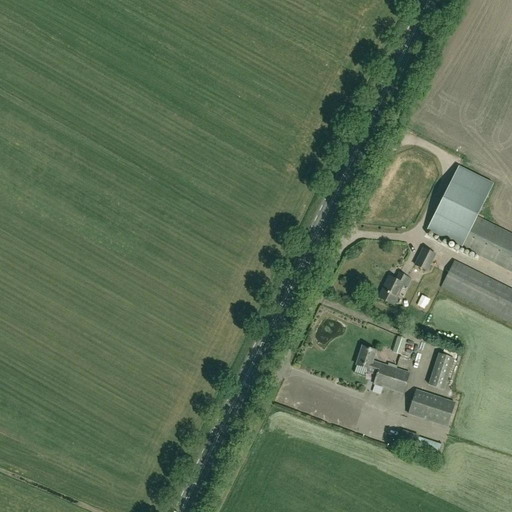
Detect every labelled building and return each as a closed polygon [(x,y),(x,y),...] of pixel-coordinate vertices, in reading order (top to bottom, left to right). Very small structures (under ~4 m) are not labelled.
[(511,235),(476,217),(493,184),(459,167),(427,230),(511,272),(511,235)] [(427,272),(435,255),(423,249),(415,266),(427,272)] [(371,264),(381,269),(386,260),(375,255),(371,264)] [(443,284),(511,318),(511,290),(455,261),(443,284)] [(379,298),(394,305),(403,285),(407,286),(411,279),(399,274),(396,280),(389,277),(379,298)] [(403,353),(408,338),(401,335),(395,350),(403,353)] [(403,394),(410,374),(373,362),(376,352),(362,347),(356,365),(369,370),(368,373),(377,376),(374,385),(403,394)] [(454,352),(437,349),(431,383),(448,386),(454,352)] [(408,414),(447,427),(455,404),(416,391),(408,414)] [(441,444),(419,437),(404,432),(399,444),(415,449),(415,448),(437,456),(441,444)]
